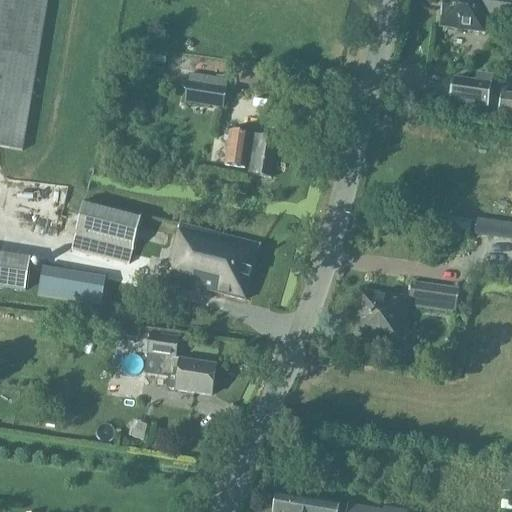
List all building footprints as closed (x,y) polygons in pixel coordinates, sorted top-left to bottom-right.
[(0,0),(0,147),(24,151),(49,0),(0,0)] [(511,0),(443,0),(440,29),(485,35),(488,13),(502,15),(502,19),(511,20),(511,0)] [(450,103),(489,108),(493,76),(476,74),(475,82),(453,79),(450,103)] [(185,103),(225,109),(229,81),(189,75),(185,103)] [(511,95),(502,94),(499,110),(511,111),(511,95)] [(249,177),(272,180),(278,138),(230,131),(225,167),(244,170),(246,162),(251,163),(249,177)] [(58,220),(59,186),(30,185),(29,219),(58,220)] [(73,250),(129,265),(140,220),(84,206),(73,250)] [(511,223),(477,219),(475,236),(511,241),(511,223)] [(170,282),(245,301),(260,247),(181,226),(170,266),(174,267),(170,282)] [(34,227),(33,239),(54,241),(55,228),(34,227)] [(0,291),(27,296),(32,264),(0,258),(0,291)] [(103,309),(107,281),(43,271),(39,299),(103,309)] [(359,291),(352,340),(389,345),(389,340),(404,343),(409,307),(455,314),(459,290),(412,283),(410,298),(359,291)] [(137,342),(139,331),(123,329),(121,340),(137,342)] [(151,336),(145,376),(169,379),(167,390),(212,397),(217,366),(177,360),(180,341),(151,336)] [(340,511),(342,503),(277,492),(272,511),(340,511)]
